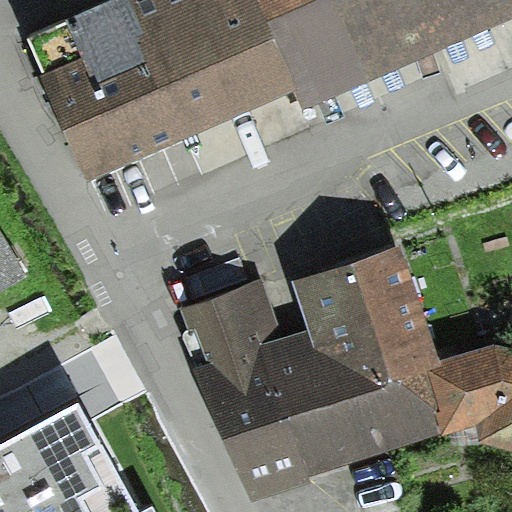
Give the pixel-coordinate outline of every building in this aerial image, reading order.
[(111,0),(25,38),(90,178),(293,90),(256,0),(111,0)] [(511,0),(256,0),(293,90),(303,112),(511,19),(511,0)] [(0,227),(0,290),(28,274),(0,227)] [(511,344),(501,341),(440,360),(401,244),(294,281),(309,331),(281,339),(263,285),(184,310),(201,363),(189,369),(251,500),(314,482),(309,471),(439,434),(443,438),(481,426),(478,440),(511,448),(511,344)] [(138,511),(82,406),(0,448),(0,511),(155,511),(154,510),(147,511),(138,511)]
